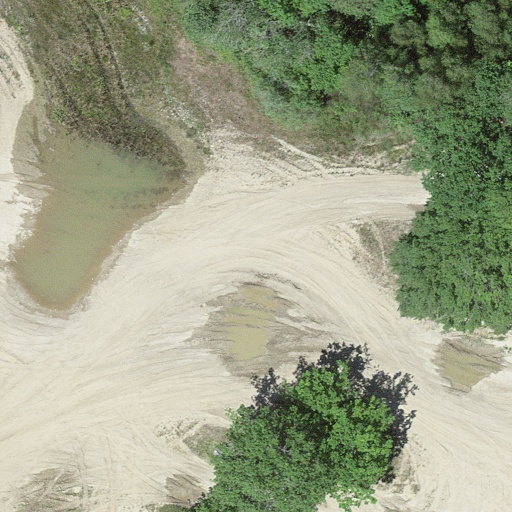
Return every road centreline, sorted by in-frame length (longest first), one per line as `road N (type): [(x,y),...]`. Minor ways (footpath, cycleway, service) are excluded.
road 1 (track): [(0,444),(84,407),(231,256),(511,243)]
road 2 (track): [(0,181),(231,256)]
